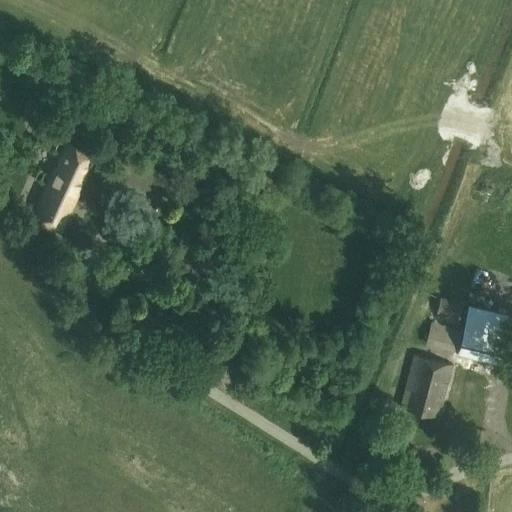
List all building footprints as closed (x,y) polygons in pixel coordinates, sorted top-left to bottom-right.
[(61,229),(88,169),(94,153),(67,140),(34,217),(61,229)] [(125,160),(121,170),(143,181),(139,190),(150,194),(157,175),(125,160)] [(133,202),(139,190),(143,181),(121,170),(115,168),(105,189),(133,202)] [(461,301),(440,296),(436,312),(456,318),(461,301)] [(426,343),(458,352),(457,353),(497,364),(508,316),(469,307),(463,330),(432,322),(426,343)] [(400,407),(438,417),(452,365),(414,354),(400,407)]
